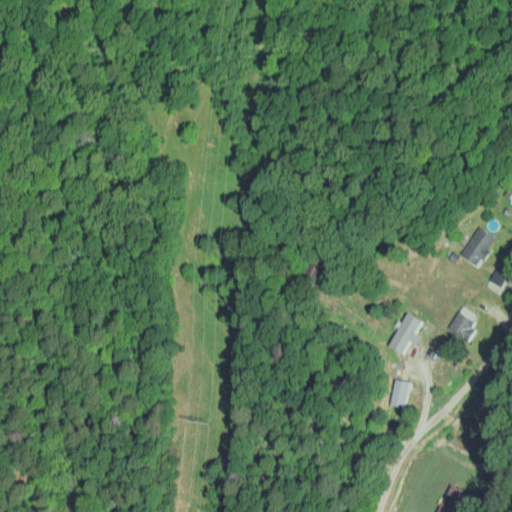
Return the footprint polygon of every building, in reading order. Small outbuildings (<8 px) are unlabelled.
[(479,266),(497,236),(479,225),(461,254),(479,266)] [(501,286),(508,274),(496,267),(489,279),(501,286)] [(471,325),(478,314),(463,305),(448,327),(469,340),(476,329),(471,325)] [(417,333),(423,319),(406,312),(391,347),(405,353),(410,340),(420,344),(423,335),(417,333)] [(405,407),(412,382),(396,378),(389,403),(405,407)] [(458,511),(469,492),(452,483),(438,511),(458,511)]
